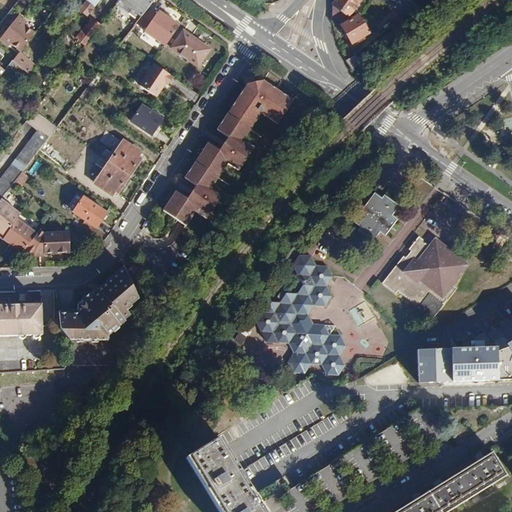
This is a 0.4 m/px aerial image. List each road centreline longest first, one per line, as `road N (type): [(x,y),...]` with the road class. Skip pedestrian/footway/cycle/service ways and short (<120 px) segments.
road 1 (residential): [(253,42),(103,260),(70,278),(0,281)]
road 2 (tertiary): [(259,46),(394,137)]
road 3 (residential): [(403,130),(511,57)]
